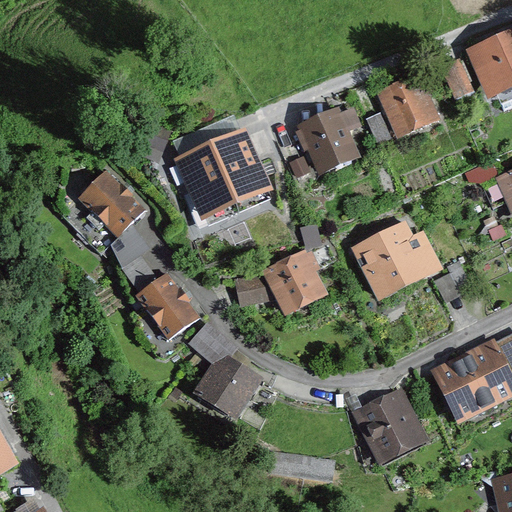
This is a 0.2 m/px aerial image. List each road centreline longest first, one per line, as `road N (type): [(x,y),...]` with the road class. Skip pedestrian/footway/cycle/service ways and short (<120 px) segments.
road 1 (residential): [(511,318),(411,365),(339,385),(283,375),(225,328)]
road 2 (residential): [(511,14),(261,121)]
